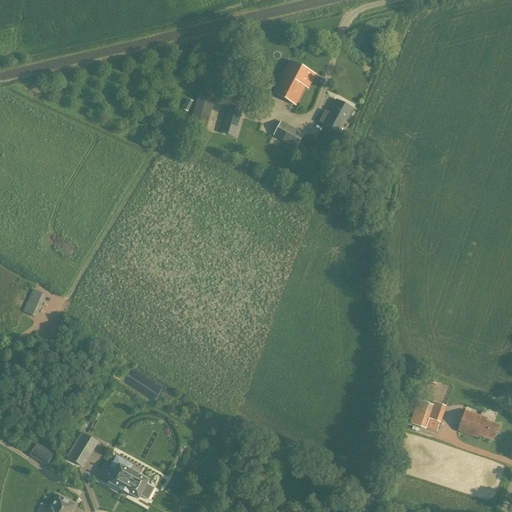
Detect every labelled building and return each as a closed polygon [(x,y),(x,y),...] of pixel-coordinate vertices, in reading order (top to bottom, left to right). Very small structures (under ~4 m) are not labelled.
[(273,94),(296,106),(306,88),(308,89),(308,87),(315,75),(290,62),(273,94)] [(198,96),(190,125),(206,130),(215,101),(198,96)] [(328,118),(324,126),(338,133),(352,109),(336,101),(327,118),(328,118)] [(220,133),(235,137),(242,110),(228,106),(220,133)] [(273,136),(296,149),(304,134),(281,121),(273,136)] [(33,290),(23,312),(32,316),(42,294),(33,290)] [(413,399),(417,400),(410,424),(426,429),(429,419),(441,423),(446,406),(433,402),(432,404),(427,403),(433,383),(420,379),(413,399)] [(458,432),(478,439),(479,436),(493,441),(498,425),(487,421),(487,419),(465,411),(458,432)] [(89,446),(93,439),(82,433),(78,439),(89,446)] [(39,445),(33,456),(50,465),(56,454),(39,445)] [(82,458),(73,453),(70,460),(78,465),(82,458)] [(116,471),(109,484),(138,499),(140,496),(148,500),(154,487),(147,483),(149,479),(140,475),(130,469),(133,463),(133,462),(118,454),(118,455),(111,468),(116,471)] [(59,495),(52,508),(50,511),(71,511),(76,504),(59,495)]
